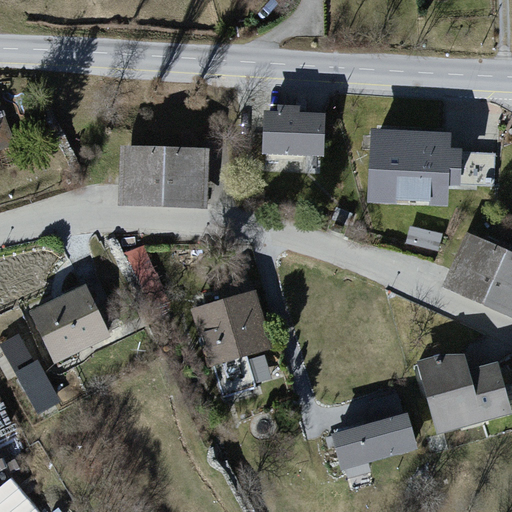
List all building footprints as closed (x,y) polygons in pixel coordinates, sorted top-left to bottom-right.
[(270,112),(268,149),(324,152),(326,115),(270,112)] [(0,145),(11,142),(0,113),(0,145)] [(452,128),(370,128),(370,201),(452,201),(452,128)] [(130,151),(128,199),(199,203),(202,154),(130,151)] [(511,321),(511,258),(453,234),(431,288),(511,321)] [(59,359),(124,327),(100,281),(36,314),(59,359)] [(252,289),(190,315),(217,380),(279,355),(252,289)] [(20,334),(5,343),(16,361),(31,352),(20,334)] [(467,349),(415,362),(435,442),(511,422),(511,409),(499,359),(471,366),(467,349)] [(39,410),(62,398),(40,355),(16,367),(39,410)] [(410,407),(334,435),(350,477),(426,449),(410,407)] [(45,511),(10,472),(0,481),(0,511),(45,511)]
